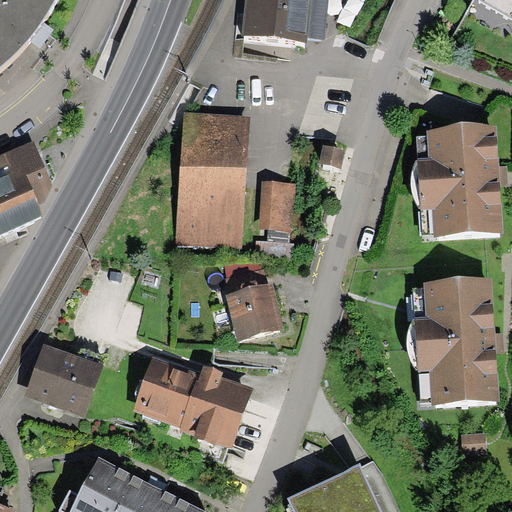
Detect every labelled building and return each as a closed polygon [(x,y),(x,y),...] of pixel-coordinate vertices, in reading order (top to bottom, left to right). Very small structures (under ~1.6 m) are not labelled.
[(0,0),(0,68),(23,51),(46,22),(55,0),(0,0)] [(250,0),(246,46),(308,51),(309,41),(325,42),(328,0),(250,0)] [(248,123),(182,120),(175,247),(240,251),(248,123)] [(496,140),(416,145),(423,257),(503,252),(496,140)] [(0,250),(41,234),(29,205),(51,195),(33,152),(0,165),(0,250)] [(345,158),(323,153),(319,171),(341,175),(345,158)] [(294,188),(263,186),(260,239),(291,241),(294,188)] [(494,287),(415,292),(423,424),(502,419),(494,287)] [(276,290),(226,303),(237,348),(287,335),(276,290)] [(255,393),(153,355),(128,423),(230,461),(255,393)] [(104,382),(41,359),(22,410),(85,434),(104,382)] [(185,511),(96,467),(72,511),(185,511)] [(370,511),(360,487),(305,511),(370,511)]
